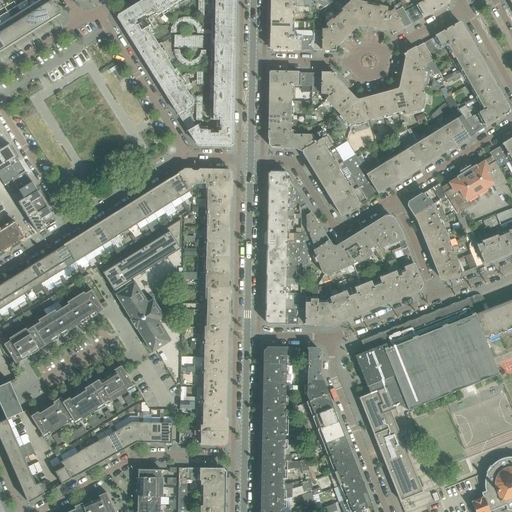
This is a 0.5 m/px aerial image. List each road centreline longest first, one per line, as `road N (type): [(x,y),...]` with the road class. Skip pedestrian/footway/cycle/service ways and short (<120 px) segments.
road 1 (residential): [(243,457),(139,455),(36,511)]
road 2 (residential): [(393,197),(336,232),(293,160),(249,158)]
road 3 (residential): [(329,338),(337,398),(385,511)]
road 4 (residential): [(249,158),(245,335)]
road 5 (residential): [(185,156),(97,11)]
road 6 (residential): [(511,125),(393,197)]
road 7 (residential): [(0,109),(70,226)]
road 8 (residential): [(70,226),(185,156)]
road 9 (residential): [(245,335),(243,457)]
road 10 (residential): [(0,402),(104,342)]
